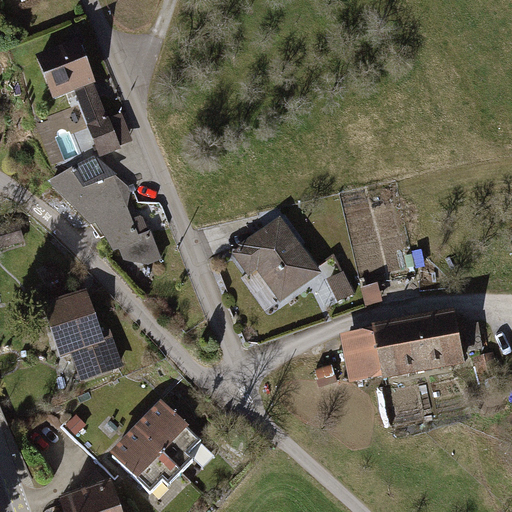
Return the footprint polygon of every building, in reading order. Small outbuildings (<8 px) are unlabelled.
[(77,43),(37,59),(54,102),(73,94),(96,154),(119,148),(77,43)] [(145,203),(98,160),(53,184),(116,254),(123,252),(137,273),(166,263),(145,203)] [(282,221),(234,254),(252,280),(259,274),(283,307),(323,278),(282,221)] [(18,223),(0,228),(0,250),(24,243),(18,223)] [(337,260),(323,266),(338,302),(353,296),(337,260)] [(88,293),(46,307),(65,361),(73,358),(84,387),(124,373),(111,336),(103,339),(88,293)] [(452,308),(409,317),(420,372),(463,363),(452,308)] [(420,372),(409,317),(369,324),(370,327),(338,334),(348,383),(379,377),(380,380),(420,372)] [(204,447),(157,402),(108,453),(155,498),(204,447)] [(76,417),(65,427),(76,438),(87,427),(76,417)] [(126,511),(116,483),(61,502),(64,511),(126,511)]
